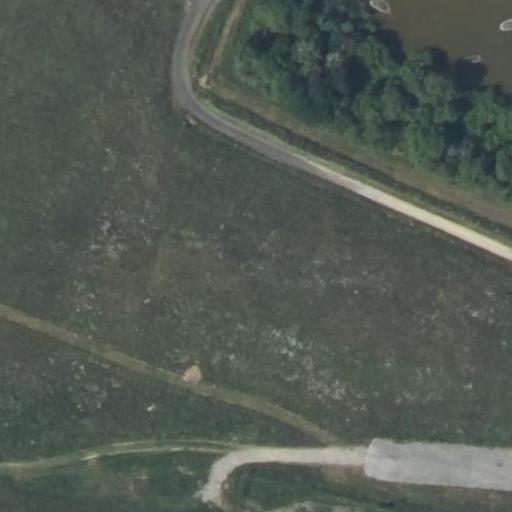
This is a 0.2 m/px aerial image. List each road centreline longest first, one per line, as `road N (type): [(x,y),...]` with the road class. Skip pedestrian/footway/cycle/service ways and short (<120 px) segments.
road 1 (track): [(511,255),(192,109),(175,80),(206,0)]
road 2 (track): [(366,454),(253,454),(221,465),(216,484),(223,500),(247,511)]
